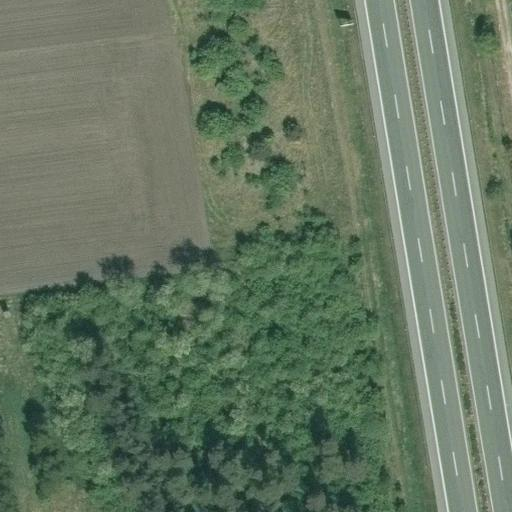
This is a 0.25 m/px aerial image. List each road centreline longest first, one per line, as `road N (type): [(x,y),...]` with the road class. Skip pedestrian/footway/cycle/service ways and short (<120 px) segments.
road 1 (motorway): [(380,0),(464,511)]
road 2 (motorway): [(509,511),(426,0)]
